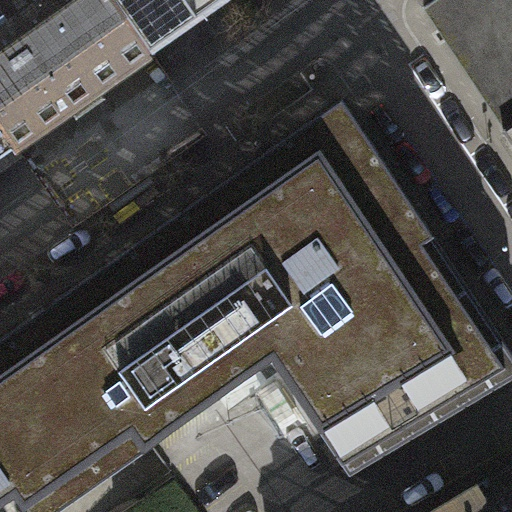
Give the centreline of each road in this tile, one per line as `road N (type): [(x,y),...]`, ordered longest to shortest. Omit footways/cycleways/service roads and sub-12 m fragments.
road 1 (residential): [(0,245),(342,5)]
road 2 (residential): [(511,257),(342,5)]
